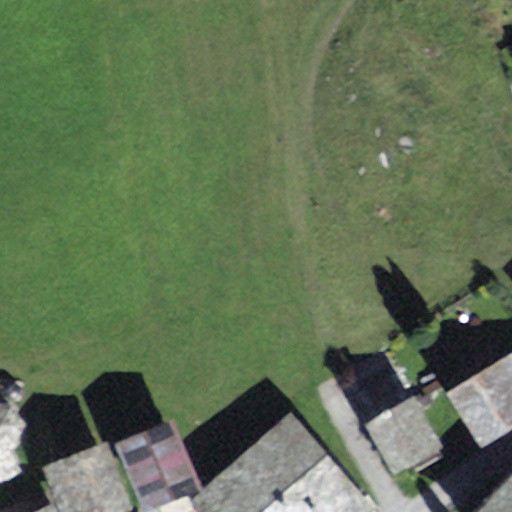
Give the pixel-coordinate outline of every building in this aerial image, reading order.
[(511,346),(448,389),(482,440),(511,420),(511,346)] [(440,441),(411,389),(366,414),(395,466),(440,441)] [(167,404),(110,429),(142,500),(199,474),(167,404)] [(374,511),(289,407),(189,491),(207,511),(374,511)] [(92,426),(50,446),(80,511),(108,511),(129,503),(92,426)] [(511,511),(511,460),(461,511),(511,511)] [(60,511),(54,498),(21,511),(60,511)]
